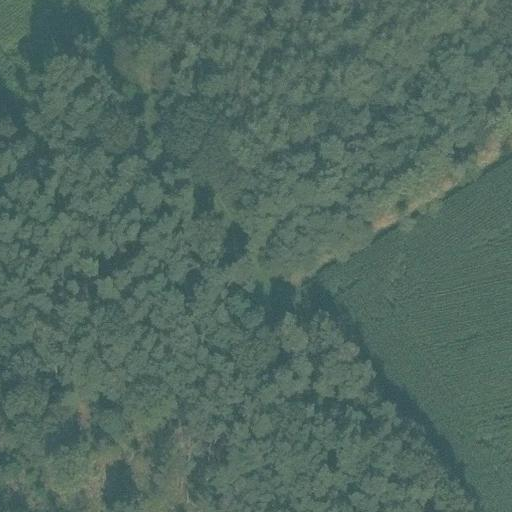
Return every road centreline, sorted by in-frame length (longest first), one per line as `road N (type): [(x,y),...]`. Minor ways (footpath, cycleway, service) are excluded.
road 1 (track): [(0,348),(60,439),(299,323),(333,424)]
road 2 (track): [(0,148),(164,0)]
